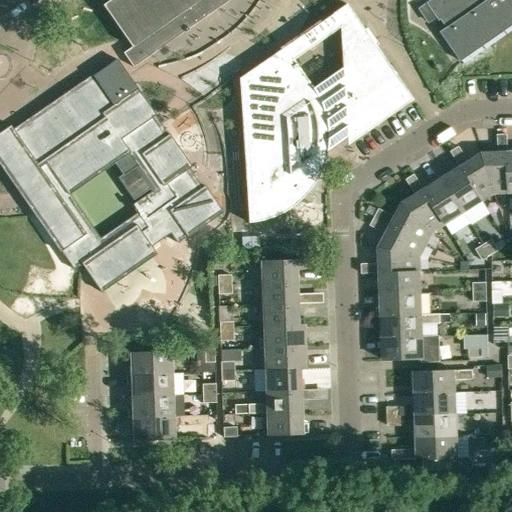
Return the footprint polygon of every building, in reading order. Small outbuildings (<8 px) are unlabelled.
[(188,28),(192,26),(228,0),(108,0),(102,5),(131,47),(123,52),(132,66),(133,67),(184,31),(185,32),(188,29),(188,28)] [(511,0),(430,0),(427,3),(420,9),(429,22),(437,17),(439,21),(441,20),(447,28),(441,32),(461,61),(511,25),(511,0)] [(412,99),(375,46),(378,44),(366,27),(340,45),(342,67),(312,87),(287,52),(279,58),(278,57),(245,81),(254,220),(248,221),(248,222),(261,220),(268,218),(274,216),(280,213),(285,210),(291,207),(296,203),(301,198),(305,194),(309,189),(313,184),(316,178),(319,172),(322,166),(324,160),(325,154),(326,150),(346,136),(346,137),(407,95),(411,100),(412,99)] [(175,176),(157,189),(150,180),(148,182),(153,189),(131,205),(136,212),(101,237),(70,192),(129,151),(134,158),(135,158),(134,158),(167,134),(154,115),(155,114),(154,113),(151,115),(144,105),(135,91),(137,89),(137,88),(125,96),(105,67),(81,83),(81,82),(34,114),(37,118),(15,133),(10,125),(0,131),(0,165),(59,251),(61,250),(74,269),(81,264),(101,292),(156,253),(150,245),(169,231),(177,242),(186,236),(211,220),(211,219),(219,214),(211,202),(202,188),(205,186),(204,185),(201,187),(188,168),(175,176)] [(134,158),(135,158),(150,180),(157,189),(175,176),(188,168),(191,166),(190,164),(188,165),(177,149),(178,149),(168,136),(169,135),(168,134),(167,134),(134,158)] [(509,191),(507,152),(506,134),(497,134),(498,153),(482,153),(494,192),(509,191)] [(482,199),(494,192),(482,153),(469,161),(460,146),(452,151),(462,166),(482,199)] [(482,199),(462,166),(443,178),(464,211),(482,199)] [(432,231),(446,222),(426,190),(415,174),(407,179),(417,195),(404,203),(432,231)] [(446,222),(464,211),(443,178),(426,190),(446,222)] [(379,209),(375,217),(425,244),(432,231),(404,203),(396,216),(379,209)] [(418,257),(425,244),(375,217),(371,225),(387,234),(380,248),(418,257)] [(258,234),(240,235),(241,247),(259,245),(258,234)] [(491,239),(483,244),(491,255),(498,250),(491,239)] [(483,260),(491,255),(483,244),(475,249),(483,260)] [(418,272),(418,257),(380,248),(381,263),(362,264),(362,274),(381,273),(418,272)] [(263,282),(296,281),(295,258),(262,259),(263,282)] [(419,294),(418,272),(381,273),(382,296),(419,294)] [(219,283),(231,283),(230,274),(219,275),(219,283)] [(264,304),(297,303),(303,303),(303,293),(297,294),(296,281),(263,282),(264,304)] [(473,282),(473,292),(487,291),(487,282),(473,282)] [(231,291),(231,283),(219,283),(219,291),(231,291)] [(502,303),(502,290),(492,290),(493,303),(502,303)] [(487,291),(473,292),(473,301),(487,301),(487,291)] [(419,294),(382,296),(382,307),(376,307),(376,316),(382,316),(420,314),(419,294)] [(297,322),(297,303),(264,304),(264,326),(302,324),(302,322),(297,322)] [(494,304),(494,317),(510,317),(510,304),(494,304)] [(439,313),(420,314),(382,316),(383,337),(421,336),(420,324),(440,323),(439,313)] [(476,314),(476,328),(487,328),(486,314),(476,314)] [(303,347),(302,324),(264,326),(265,338),(259,339),(259,348),(265,348),(303,347)] [(232,326),(220,327),(220,340),(233,340),(232,326)] [(495,326),(494,339),(509,340),(509,326),(495,326)] [(422,358),(421,336),(383,337),(384,360),(422,358)] [(303,367),(303,347),(265,348),(266,370),(299,368),(299,367),(303,367)] [(482,347),(468,347),(469,357),(482,357),(482,347)] [(214,361),(214,348),(204,348),(204,362),(214,361)] [(131,351),(132,373),(170,373),(169,360),(176,360),(175,350),(169,350),(131,351)] [(221,361),(221,370),(234,370),(234,361),(221,361)] [(502,364),(487,365),(487,377),(502,376),(502,364)] [(299,368),(266,370),(267,390),(299,390),(299,368)] [(416,371),(417,393),(455,392),(454,380),(473,379),(473,369),(454,370),(454,369),(416,371)] [(234,370),(221,370),(222,380),(234,380),(234,370)] [(170,373),(132,373),(125,374),(126,383),(132,383),(132,395),(171,394),(170,373)] [(202,393),(215,393),(215,383),(202,383),(202,393)] [(300,412),(299,390),(267,390),(267,403),(234,404),(234,414),(267,413),(300,412)] [(455,414),(455,392),(417,393),(418,415),(455,414)] [(215,393),(202,393),(202,402),(216,402),(215,393)] [(127,417),(133,417),(171,415),(171,394),(132,395),(133,407),(127,408),(127,417)] [(388,416),(401,416),(401,406),(387,406),(388,416)] [(300,422),(300,412),(267,413),(268,435),(301,434),(301,432),(308,432),(307,422),(300,422)] [(418,415),(419,437),(456,436),(455,414),(418,415)] [(178,415),(171,415),(133,417),(134,439),(172,438),(172,425),(178,425),(178,415)] [(401,425),(401,416),(388,416),(388,425),(401,425)] [(207,437),(217,437),(216,423),(207,424),(207,437)] [(223,427),(223,436),(236,436),(236,426),(223,427)] [(475,435),(456,436),(419,437),(419,460),(458,458),(457,445),(476,445),(475,435)]
